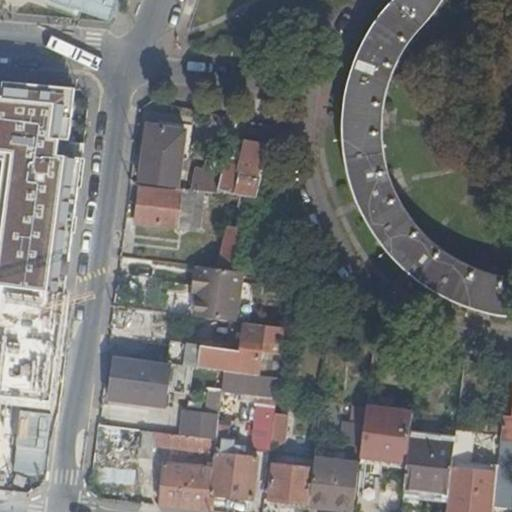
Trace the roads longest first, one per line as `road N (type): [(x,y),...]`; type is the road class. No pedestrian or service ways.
road 1 (residential): [(340,0),(302,85),(309,174),(330,231),(365,285),(407,317),(511,348)]
road 2 (residential): [(61,511),(124,56)]
road 3 (residential): [(124,56),(0,44)]
